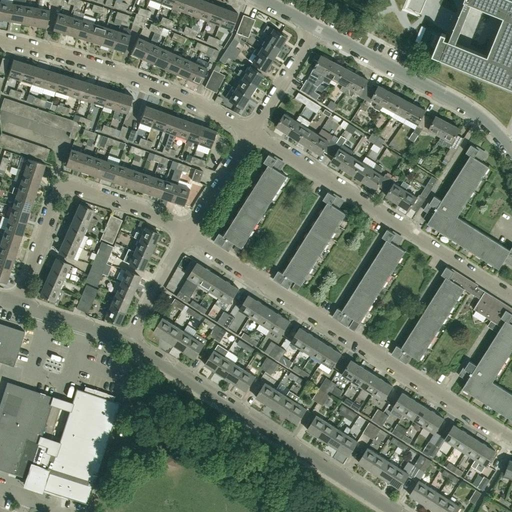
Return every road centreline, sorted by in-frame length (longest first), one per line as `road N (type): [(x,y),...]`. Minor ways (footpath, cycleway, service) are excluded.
road 1 (residential): [(511,439),(186,232)]
road 2 (residential): [(392,511),(130,341)]
road 3 (residential): [(511,296),(250,132)]
road 4 (residential): [(250,132),(143,80),(0,40)]
road 5 (residential): [(17,305),(62,187),(186,232)]
road 6 (residential): [(511,154),(480,118),(313,27)]
road 7 (residential): [(130,341),(186,232)]
road 8 (residential): [(250,132),(313,27)]
